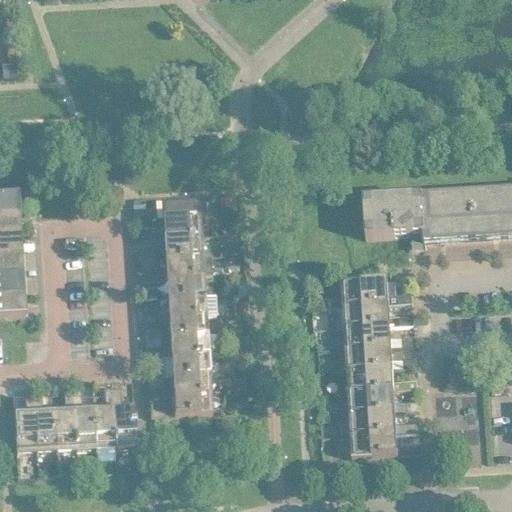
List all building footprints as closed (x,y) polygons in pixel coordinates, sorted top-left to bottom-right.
[(18,45),(10,46),(11,63),(19,62),(18,45)] [(19,62),(11,63),(12,79),(20,79),(19,62)] [(0,199),(0,220),(22,219),(21,200),(22,200),(22,199),(0,199)] [(211,200),(171,202),(172,220),(205,218),(212,218),(211,200)] [(426,242),(449,240),(511,236),(511,200),(426,206),(425,200),(371,203),(373,241),(426,238),(426,242)] [(149,204),(138,205),(138,217),(150,216),(149,204)] [(167,241),(206,239),(206,238),(204,238),(203,220),(205,220),(205,218),(172,220),(166,221),(166,222),(168,222),(169,241),(167,241)] [(0,220),(0,240),(24,239),(22,219),(0,220)] [(143,222),(143,231),(158,230),(157,221),(143,222)] [(0,240),(0,260),(25,259),(24,239),(0,240)] [(169,260),(169,261),(207,259),(207,258),(205,258),(204,240),(206,240),(206,239),(167,241),(168,242),(169,242),(171,260),(169,260)] [(246,241),(227,242),(228,256),(247,254),(246,241)] [(145,254),(145,262),(160,261),(159,253),(145,254)] [(0,260),(0,280),(26,279),(25,259),(0,260)] [(170,280),(208,278),(208,277),(206,278),(205,259),(207,259),(169,261),(169,262),(171,261),(172,280),(170,280)] [(160,261),(145,262),(146,271),(160,270),(160,261)] [(171,299),(171,300),(210,298),(210,297),(208,297),(206,279),(208,279),(208,278),(170,280),(170,281),(172,281),(173,299),(171,299)] [(328,278),(317,278),(318,288),(329,288),(328,278)] [(0,280),(0,300),(27,299),(26,279),(0,280)] [(250,282),(241,283),(242,295),(251,294),(250,282)] [(346,309),(392,306),(390,306),(389,286),(391,286),(391,284),(345,287),(345,288),(346,288),(348,308),(346,309)] [(147,293),(148,301),(162,301),(161,292),(147,293)] [(401,297),(402,306),(416,306),(415,297),(401,297)] [(172,319),(172,320),(211,317),(209,317),(208,298),(210,298),(171,300),(171,301),(173,301),(174,319),(172,319)] [(27,299),(0,300),(0,320),(29,319),(29,318),(28,318),(27,299)] [(162,301),(148,301),(148,310),(163,309),(162,301)] [(347,330),(347,331),(393,328),(393,327),(392,328),(390,307),(392,307),(392,306),(346,309),(346,310),(348,310),(349,330),(347,330)] [(174,338),(174,339),(212,337),(212,336),(210,336),(209,318),(211,318),(211,317),(172,320),(174,320),(175,338),(174,338)] [(403,319),(403,328),(417,327),(416,318),(403,319)] [(349,352),(395,350),(395,349),(393,349),(392,329),(393,329),(393,328),(347,331),(349,331),(350,352),(349,352)] [(150,332),(150,341),(164,340),(164,332),(150,332)] [(254,336),(241,336),(242,348),(254,348),(254,336)] [(175,358),(175,359),(213,356),(211,356),(210,338),(212,337),(174,339),(174,340),(176,340),(177,358),(175,358)] [(164,340),(150,341),(151,349),(165,348),(164,340)] [(404,341),(405,350),(418,349),(418,340),(404,341)] [(350,373),(350,374),(396,371),(394,371),(393,350),(395,350),(349,352),(349,353),(350,353),(352,373),(350,373)] [(176,378),(215,376),(214,375),(213,375),(211,357),(213,357),(213,356),(175,359),(177,359),(178,378),(176,378)] [(405,362),(406,371),(420,370),(419,361),(405,362)] [(152,372),(153,380),(167,379),(166,371),(152,372)] [(351,395),(397,393),(397,392),(396,392),(394,372),(396,372),(396,371),(350,374),(350,375),(352,374),(353,395),(351,395)] [(177,397),(177,398),(216,395),(214,395),(213,377),(215,376),(176,378),(176,379),(178,379),(179,397),(177,397)] [(167,379),(153,380),(153,388),(167,387),(167,379)] [(407,384),(407,393),(421,392),(420,383),(407,384)] [(117,404),(116,390),(108,391),(109,405),(117,404)] [(124,390),(116,390),(117,404),(125,404),(124,390)] [(85,392),(77,393),(78,407),(86,406),(85,392)] [(78,407),(77,393),(69,393),(70,407),(78,407)] [(260,393),(251,393),(252,401),(260,401),(260,393)] [(352,416),(352,417),(399,414),(397,414),(396,393),(397,393),(351,395),(351,396),(353,396),(354,416),(352,416)] [(39,409),(38,395),(30,396),(30,410),(39,409)] [(46,395),(38,395),(39,409),(47,409),(46,395)] [(216,395),(177,398),(179,398),(180,417),(179,417),(179,419),(217,416),(217,415),(215,415),(214,396),(216,396),(216,395)] [(408,405),(408,414),(422,414),(422,404),(408,405)] [(169,419),(169,411),(155,412),(155,420),(169,419)] [(118,414),(117,414),(120,452),(120,450),(139,449),(139,451),(140,451),(138,412),(137,412),(137,414),(118,415),(118,414)] [(98,415),(100,453),(101,453),(101,451),(119,450),(119,452),(120,452),(117,414),(117,416),(99,417),(98,415)] [(354,438),(354,439),(400,436),(400,435),(398,435),(397,415),(399,415),(399,414),(352,417),(353,418),(354,418),(355,438),(354,438)] [(79,416),(78,416),(81,455),(81,454),(81,453),(99,451),(100,453),(98,415),(97,415),(97,417),(79,418),(79,416)] [(59,417),(61,456),(62,456),(62,454),(80,453),(80,455),(81,455),(78,416),(78,418),(59,419),(59,417)] [(40,418),(39,418),(42,457),(42,455),(60,454),(60,456),(61,456),(59,417),(58,417),(58,419),(40,420),(40,418)] [(42,457),(39,418),(39,420),(20,421),(20,420),(19,420),(21,458),(22,458),(22,456),(41,455),(41,457),(42,457)] [(409,427),(410,436),(423,435),(423,426),(409,427)] [(400,436),(354,439),(356,439),(357,460),(355,460),(355,461),(401,459),(401,457),(399,457),(398,437),(400,436)] [(410,449),(411,458),(425,457),(424,448),(410,449)]
